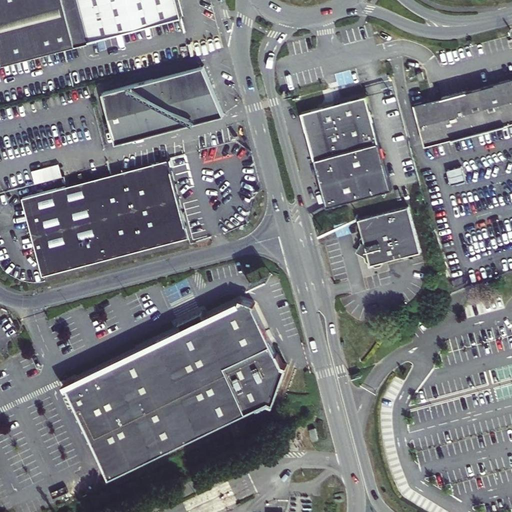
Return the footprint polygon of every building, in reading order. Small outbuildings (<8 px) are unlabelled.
[(0,0),(0,63),(182,15),(177,0),(0,0)] [(114,144),(225,114),(215,89),(204,65),(101,93),(114,144)] [(423,101),(414,104),(426,146),(511,122),(511,77),(433,99),(423,101)] [(328,206),(392,189),(382,153),(367,95),(337,103),(319,108),(302,112),(305,124),(307,133),(317,167),(323,188),(328,206)] [(30,223),(43,275),(190,237),(187,224),(181,226),(167,172),(173,171),(169,159),(111,174),(23,197),(26,209),(10,213),(14,227),(30,223)] [(34,169),(37,182),(65,176),(62,162),(34,169)] [(462,165),(449,169),(453,181),(466,178),(462,165)] [(181,226),(187,224),(173,171),(167,172),(181,226)] [(384,261),(421,251),(409,205),(359,219),(363,234),(356,251),(360,254),(365,257),(369,266),(376,267),(381,266),(384,261)] [(68,388),(110,478),(271,403),(276,405),(290,368),(285,365),(257,306),(243,301),(194,324),(64,384),(66,389),(68,388)] [(316,428),(311,429),(313,440),(319,439),(316,428)]
